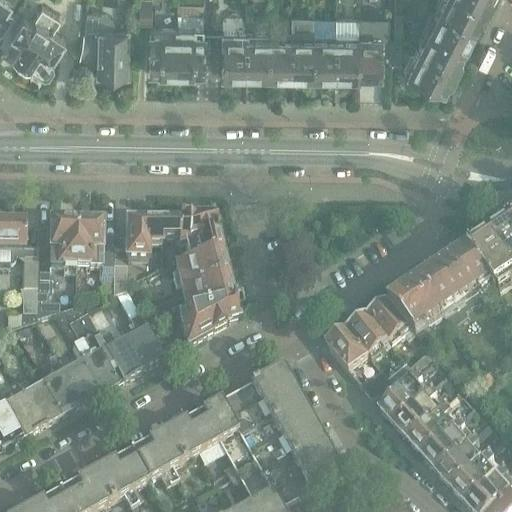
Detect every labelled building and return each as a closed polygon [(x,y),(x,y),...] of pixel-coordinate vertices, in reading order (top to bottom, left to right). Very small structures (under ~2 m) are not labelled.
[(0,0),(0,28),(11,12),(4,8),(9,0),(12,2),(13,0),(0,0)] [(473,0),(442,0),(438,9),(474,26),(477,20),(479,21),(486,6),(473,0)] [(140,2),(139,24),(150,25),(151,3),(140,2)] [(23,15),(11,33),(21,39),(12,53),(13,54),(13,60),(23,66),(29,64),(30,65),(43,73),(47,72),(48,72),(54,63),(51,58),(65,38),(52,30),(61,18),(42,6),(32,21),(23,15)] [(464,46),(474,26),(438,9),(429,29),(464,46)] [(86,16),(79,58),(99,59),(98,78),(109,78),(109,75),(127,76),(128,52),(131,52),(131,33),(128,33),(128,30),(116,30),(114,24),(113,21),(110,18),(107,17),(86,16)] [(224,22),(222,74),(222,75),(223,76),(224,77),(239,77),(240,77),(240,76),(241,76),(241,75),(241,74),(244,74),(245,32),(245,23),(243,20),(227,19),(224,22)] [(312,79),(327,80),(328,80),(329,79),(330,79),(330,78),(330,77),(335,77),(335,34),(336,19),(313,19),(313,34),(312,79)] [(204,30),(202,30),(202,22),(177,21),(177,29),(176,78),(198,78),(198,74),(203,74),(204,30)] [(176,78),(177,29),(150,29),(150,73),(155,73),(155,77),(176,78)] [(429,29),(419,48),(456,67),(463,53),(461,52),(464,46),(429,29)] [(267,78),(268,32),(245,32),(244,74),(250,75),(250,76),(250,77),(251,77),(252,77),(267,78)] [(290,76),(291,33),(268,32),(267,78),(284,79),(285,78),(286,77),(286,76),(290,76)] [(290,76),(295,76),(295,77),(295,78),(296,79),(297,79),(312,79),(313,34),(291,33),(290,76)] [(375,81),(376,81),(376,80),(377,80),(377,77),(380,77),(381,63),(383,63),(383,58),(380,58),(381,33),(359,33),(358,35),(358,81),(375,81)] [(335,77),(340,78),(339,78),(340,79),(340,80),(341,80),(358,81),(358,35),(335,34),(335,77)] [(390,42),(389,67),(401,67),(402,42),(390,42)] [(450,79),(456,67),(419,48),(407,72),(424,80),(421,84),(440,94),(447,80),(450,79)] [(76,273),(77,221),(60,220),(60,225),(50,225),(49,272),(76,273)] [(93,221),(77,221),(76,273),(99,274),(99,282),(113,282),(114,253),(102,252),(103,226),(93,226),(93,221)] [(164,245),(177,245),(177,226),(150,226),(150,222),(139,221),(139,226),(126,226),(126,266),(150,266),(150,250),(163,250),(164,245)] [(197,226),(177,226),(177,245),(179,252),(184,251),(188,267),(223,258),(214,222),(197,222),(197,226)] [(0,224),(0,270),(10,271),(12,270),(14,269),(15,268),(16,267),(16,266),(16,265),(17,264),(25,264),(25,293),(37,293),(38,253),(25,253),(26,225),(0,224)] [(471,253),(470,254),(492,287),(496,293),(498,295),(509,287),(511,290),(511,230),(510,227),(507,229),(504,228),(499,231),(498,235),(480,247),(477,246),(471,250),(471,253)] [(470,254),(421,287),(444,321),(492,287),(470,254)] [(180,295),(228,282),(223,258),(188,267),(173,270),(175,276),(172,277),(176,295),(180,295)] [(114,272),(114,299),(126,295),(126,273),(114,272)] [(40,275),(40,295),(50,296),(50,275),(40,275)] [(186,318),(234,305),(228,282),(180,295),(186,318)] [(444,321),(421,287),(389,308),(413,337),(416,340),(444,321)] [(239,323),(234,305),(186,318),(180,319),(188,352),(229,329),(228,326),(239,323)] [(413,337),(389,308),(388,306),(366,321),(392,351),(394,353),(413,337)] [(139,338),(127,345),(144,376),(165,365),(139,319),(131,324),(139,338)] [(366,321),(346,334),(370,364),(372,367),(392,351),(366,321)] [(350,378),(370,364),(346,334),(330,345),(329,353),(350,378)] [(99,342),(124,387),(144,376),(127,345),(116,351),(108,337),(99,342)] [(81,368),(99,401),(124,387),(99,342),(97,338),(72,352),(81,368)] [(65,366),(56,371),(79,412),(99,401),(81,368),(70,375),(65,366)] [(53,384),(41,390),(60,423),(79,412),(56,371),(48,375),(53,384)] [(282,372),(30,511),(105,511),(124,502),(129,511),(131,511),(143,506),(137,494),(159,482),(166,493),(179,486),(173,474),(219,448),(232,471),(224,475),(233,490),(240,486),(253,509),(246,511),(287,511),(343,481),(282,372)] [(382,378),(361,392),(372,406),(393,392),(382,378)] [(417,381),(380,414),(395,430),(432,397),(423,388),(417,381)] [(26,388),(17,392),(41,434),(60,423),(41,390),(30,396),(26,388)] [(20,445),(41,434),(17,392),(9,397),(14,406),(2,412),(20,445)] [(432,397),(395,430),(409,446),(439,419),(431,409),(437,403),(432,397)] [(0,453),(1,455),(20,445),(2,412),(0,408),(0,453)] [(446,413),(439,419),(409,446),(423,462),(460,428),(446,413)] [(460,428),(423,462),(438,478),(468,450),(460,441),(466,435),(460,428)] [(468,450),(438,478),(451,493),(482,466),(474,457),(480,451),(474,444),(468,450)] [(482,466),(451,493),(467,509),(501,479),(492,469),(495,466),(489,460),(482,466)] [(504,476),(501,479),(467,509),(469,511),(494,511),(510,497),(511,496),(503,488),(510,482),(504,476)] [(511,511),(511,498),(510,497),(494,511),(511,511)]
